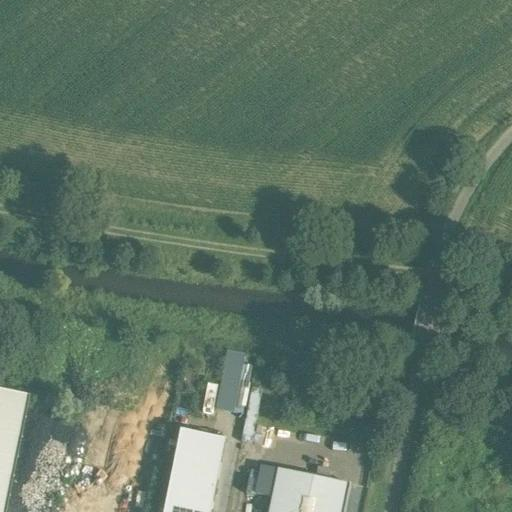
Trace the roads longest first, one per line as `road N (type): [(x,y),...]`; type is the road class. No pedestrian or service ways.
road 1 (track): [(0,218),(134,246),(436,279),(511,301)]
road 2 (track): [(0,187),(118,210),(443,246)]
road 3 (track): [(391,511),(443,246),(469,187),(511,134)]
